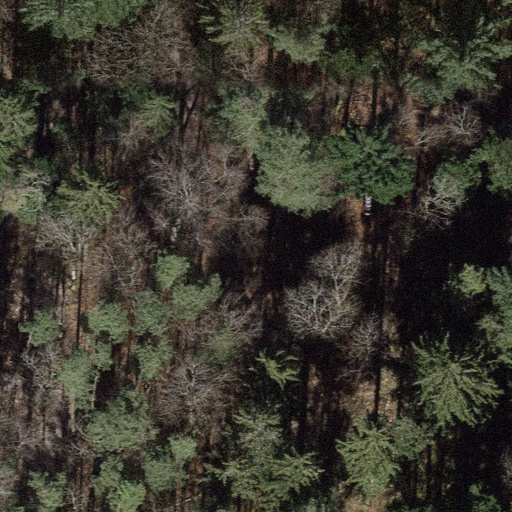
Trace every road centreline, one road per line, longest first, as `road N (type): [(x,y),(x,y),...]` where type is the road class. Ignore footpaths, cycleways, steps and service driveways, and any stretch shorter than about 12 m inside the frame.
road 1 (track): [(170,0),(199,165),(275,443),(313,511)]
road 2 (track): [(0,200),(110,0)]
